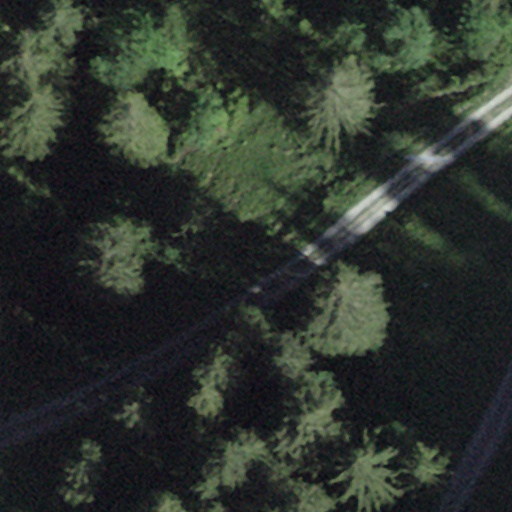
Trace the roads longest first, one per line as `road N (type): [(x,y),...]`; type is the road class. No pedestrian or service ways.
road 1 (track): [(0,431),(66,418),(325,257),(511,97)]
road 2 (track): [(447,511),(511,391)]
